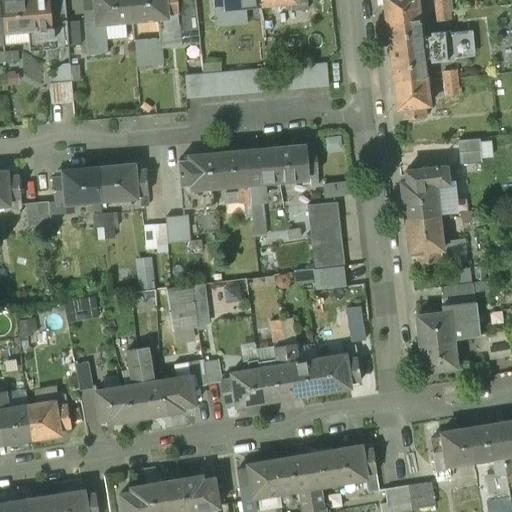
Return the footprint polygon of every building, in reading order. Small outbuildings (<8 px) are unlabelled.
[(34,0),(0,0),(0,16),(1,33),(32,30),(37,29),(37,26),(35,1),(34,0)] [(46,0),(35,1),(37,26),(40,26),(48,25),(46,0)] [(63,0),(53,0),(51,0),(53,28),(53,35),(67,34),(63,0)] [(93,0),(81,0),(84,21),(95,20),(93,0)] [(129,0),(93,0),(95,20),(96,24),(104,23),(131,21),(129,0)] [(129,0),(131,21),(157,19),(157,18),(167,18),(166,14),(165,0),(129,0)] [(176,0),(165,0),(166,14),(177,13),(176,0)] [(176,0),(177,13),(179,37),(198,35),(194,0),(176,0)] [(259,0),(223,0),(224,5),(224,8),(260,5),(259,0)] [(295,0),(295,2),(291,2),(292,14),(307,13),(307,9),(300,10),(299,0),(295,0)] [(306,0),(299,0),(300,10),(307,9),(306,0)] [(383,0),(386,23),(419,19),(416,0),(383,0)] [(447,0),(434,0),(436,13),(449,12),(447,0)] [(449,12),(436,13),(437,22),(450,20),(449,12)] [(167,18),(157,18),(157,19),(159,39),(160,47),(180,45),(179,37),(177,13),(166,14),(167,18)] [(419,19),(386,23),(387,23),(390,52),(423,49),(421,38),(419,19)] [(95,20),(84,21),(87,55),(107,53),(104,23),(96,24),(95,20)] [(271,21),(263,22),(264,30),(272,29),(271,21)] [(48,25),(40,26),(42,38),(49,37),(48,25)] [(37,26),(37,29),(32,30),(33,39),(42,38),(40,26),(37,26)] [(67,34),(53,35),(54,48),(67,47),(67,46),(67,34)] [(198,35),(179,37),(180,45),(199,43),(198,35)] [(467,35),(439,38),(440,47),(468,44),(467,35)] [(439,36),(421,38),(423,49),(440,47),(439,38),(439,36)] [(155,39),(134,41),(136,66),(157,65),(155,39)] [(468,44),(440,47),(441,55),(469,52),(468,44)] [(440,47),(423,49),(424,60),(441,57),(441,55),(440,47)] [(423,49),(390,52),(394,81),(393,81),(393,82),(426,78),(424,60),(423,49)] [(200,50),(184,51),(184,61),(201,59),(200,50)] [(16,51),(4,52),(5,61),(17,60),(16,51)] [(201,59),(184,61),(186,75),(202,74),(201,59)] [(69,66),(70,81),(87,80),(86,64),(69,66)] [(326,64),(314,65),(316,87),(328,86),(326,64)] [(314,65),(302,66),(304,88),(316,87),(314,65)] [(302,66),(266,69),(268,91),(304,88),(302,66)] [(266,69),(202,74),(205,96),(268,91),(266,69)] [(455,70),(443,72),(444,80),(456,79),(455,70)] [(186,75),(184,76),(186,98),(205,96),(202,74),(186,75)] [(426,78),(393,82),(396,110),(400,109),(424,106),(429,106),(426,78)] [(456,79),(444,80),(446,97),(458,96),(456,79)] [(70,81),(59,83),(61,103),(72,102),(70,81)] [(59,83),(49,83),(51,104),(61,103),(59,83)] [(424,106),(400,109),(401,120),(426,117),(424,106)] [(461,139),(464,168),(491,166),(489,156),(499,155),(497,135),(461,139)] [(303,146),(275,148),(275,149),(278,182),(305,179),(305,174),(303,150),(303,146)] [(275,149),(246,152),(248,184),(259,183),(278,182),(275,149)] [(314,149),(303,150),(305,174),(308,174),(316,173),(314,149)] [(246,152),(216,154),(219,187),(237,185),(248,184),(246,152)] [(216,153),(188,156),(189,160),(191,185),(191,189),(195,189),(219,187),(216,154),(216,153)] [(189,160),(178,161),(180,186),(191,185),(189,160)] [(133,165),(97,168),(100,201),(136,198),(135,195),(133,171),(133,165)] [(451,166),(441,167),(442,174),(430,176),(430,180),(434,179),(436,197),(455,195),(451,166)] [(441,167),(429,169),(430,176),(442,174),(441,167)] [(97,168),(62,171),(62,176),(64,200),(65,204),(69,204),(100,201),(97,168)] [(429,169),(405,171),(406,182),(430,180),(430,176),(429,169)] [(144,170),(133,171),(135,195),(139,195),(146,194),(144,170)] [(6,172),(0,172),(0,205),(9,205),(6,176),(6,172)] [(316,173),(308,174),(309,186),(317,185),(316,173)] [(17,175),(6,176),(8,200),(12,200),(19,199),(17,175)] [(62,176),(51,177),(53,201),(64,200),(62,176)] [(406,182),(401,183),(405,218),(438,215),(436,197),(434,179),(406,182)] [(259,183),(248,184),(250,202),(260,201),(259,183)] [(248,184),(237,185),(239,203),(250,202),(248,184)] [(191,185),(180,186),(182,206),(196,204),(195,189),(191,189),(191,185)] [(146,194),(139,195),(140,206),(147,205),(146,194)] [(19,199),(12,200),(13,212),(20,211),(19,199)] [(65,204),(64,200),(53,201),(54,213),(70,212),(69,204),(65,204)] [(467,200),(459,201),(460,213),(468,212),(467,200)] [(260,201),(250,202),(251,215),(262,214),(260,201)] [(49,202),(37,203),(39,225),(51,224),(49,202)] [(250,202),(239,203),(240,215),(251,215),(250,202)] [(37,203),(25,204),(27,226),(39,225),(37,203)] [(336,203),(307,206),(314,270),(343,267),(336,203)] [(468,212),(460,213),(462,225),(470,224),(468,212)] [(100,214),(91,215),(92,227),(101,226),(100,214)] [(111,214),(102,215),(104,234),(113,233),(111,214)] [(263,228),(262,214),(251,215),(252,229),(263,228)] [(187,215),(165,217),(165,224),(167,243),(189,241),(190,241),(187,215)] [(251,215),(240,215),(241,230),(252,229),(251,215)] [(438,215),(405,218),(409,254),(415,254),(439,251),(442,251),(438,215)] [(165,224),(154,225),(156,245),(167,244),(165,224)] [(154,225),(143,226),(145,250),(156,249),(156,245),(154,225)] [(298,230),(286,232),(288,239),(300,237),(298,230)] [(190,241),(189,241),(189,250),(201,249),(201,241),(190,241)] [(439,251),(415,254),(416,264),(440,261),(439,254),(439,251)] [(451,252),(439,254),(440,261),(452,260),(451,252)] [(139,256),(140,283),(155,283),(153,255),(139,256)] [(21,262),(9,264),(10,273),(23,271),(21,262)] [(314,270),(313,270),(315,289),(345,286),(343,267),(314,270)] [(203,283),(190,285),(194,316),(206,314),(203,283)] [(473,284),(440,287),(441,300),(474,296),(473,284)] [(183,317),(194,316),(190,285),(179,286),(183,317)] [(93,297),(63,300),(65,317),(94,314),(93,297)] [(475,302),(441,306),(442,313),(449,312),(452,340),(476,336),(479,336),(479,335),(475,302)] [(360,308),(346,310),(352,342),(365,339),(360,308)] [(442,313),(416,316),(419,344),(452,340),(449,312),(442,313)] [(207,322),(206,314),(194,316),(195,324),(207,322)] [(194,316),(183,317),(184,325),(195,324),(194,316)] [(507,330),(484,335),(487,351),(489,360),(511,356),(507,330)] [(289,333),(283,334),(285,346),(291,344),(289,333)] [(283,334),(276,335),(278,347),(285,346),(283,334)] [(484,335),(479,335),(479,336),(476,336),(479,352),(487,351),(484,335)] [(47,338),(35,339),(36,348),(48,346),(47,338)] [(452,340),(419,344),(423,372),(456,368),(456,366),(455,360),(452,340)] [(291,344),(285,346),(287,364),(298,362),(295,344),(291,344)] [(354,345),(347,346),(349,359),(356,357),(354,345)] [(278,347),(273,347),(276,365),(287,364),(285,346),(278,347)] [(137,353),(139,365),(145,364),(143,352),(137,353)] [(124,386),(131,385),(128,367),(139,365),(137,353),(117,356),(124,386)] [(344,355),(316,359),(322,391),(322,392),(349,387),(349,383),(345,359),(344,355)] [(349,359),(345,359),(349,383),(360,382),(356,357),(349,359)] [(466,358),(455,360),(456,366),(467,365),(466,358)] [(298,362),(287,364),(293,396),(322,391),(316,359),(298,362)] [(215,360),(202,362),(207,394),(208,399),(221,397),(215,360)] [(177,366),(179,377),(189,376),(192,397),(207,394),(202,362),(177,366)] [(87,363),(74,365),(78,388),(92,386),(87,363)] [(145,364),(139,365),(142,383),(152,381),(149,363),(145,364)] [(276,365),(258,368),(264,400),(293,396),(287,364),(276,365)] [(139,365),(128,367),(131,385),(142,383),(139,365)] [(236,367),(218,369),(224,403),(235,401),(230,373),(236,372),(236,367)] [(236,372),(230,373),(235,401),(236,406),(264,401),(264,400),(258,368),(236,372)] [(179,377),(159,380),(162,396),(166,395),(168,412),(182,410),(182,406),(193,404),(192,397),(189,376),(179,377)] [(152,381),(142,383),(147,416),(168,412),(166,395),(162,396),(159,380),(152,381)] [(131,385),(124,386),(127,402),(123,402),(125,419),(135,418),(147,416),(142,383),(131,385)] [(124,386),(94,391),(99,419),(111,417),(111,422),(125,419),(123,402),(127,402),(124,386)] [(65,404),(63,391),(56,392),(58,405),(65,404)] [(53,401),(26,405),(31,438),(31,439),(59,434),(58,430),(54,406),(53,401)] [(58,405),(54,406),(58,430),(69,428),(65,404),(58,405)] [(7,408),(0,409),(0,430),(2,442),(31,438),(26,405),(7,408)] [(135,418),(125,419),(128,435),(138,433),(135,418)] [(511,422),(497,425),(502,457),(511,455),(511,422)] [(497,425),(468,430),(473,462),(491,459),(502,457),(497,425)] [(468,429),(441,433),(441,437),(445,461),(446,466),(473,462),(468,430),(468,429)] [(441,437),(431,439),(435,463),(441,462),(445,461),(441,437)] [(360,446),(332,450),(332,452),(337,483),(365,479),(361,450),(360,446)] [(371,448),(361,450),(365,474),(368,473),(375,472),(371,448)] [(332,452),(303,456),(308,488),(319,486),(337,483),(332,452)] [(511,455),(502,457),(505,479),(511,477),(511,455)] [(303,456),(273,461),(279,493),(308,488),(303,456)] [(502,457),(491,459),(495,480),(499,480),(505,479),(502,457)] [(273,460),(246,465),(246,468),(250,493),(251,497),(263,495),(279,493),(273,461),(273,460)] [(448,480),(446,466),(445,461),(441,462),(443,474),(437,475),(438,482),(448,480)] [(443,474),(441,462),(435,463),(437,475),(443,474)] [(246,468),(236,470),(240,495),(246,493),(250,493),(246,468)] [(375,472),(368,473),(370,485),(377,484),(375,472)] [(365,474),(365,479),(368,495),(378,494),(377,484),(370,485),(368,473),(365,474)] [(211,478),(200,480),(199,475),(186,477),(189,493),(185,494),(187,510),(202,508),(216,505),(211,478)] [(186,477),(164,481),(169,511),(176,511),(180,511),(187,510),(185,494),(189,493),(186,477)] [(507,490),(505,479),(499,480),(501,491),(507,490)] [(499,480),(495,480),(498,500),(509,497),(507,490),(501,491),(499,480)] [(169,511),(164,481),(143,485),(145,500),(149,500),(151,511),(169,511)] [(434,482),(407,486),(412,511),(438,507),(434,482)] [(143,485),(129,487),(130,491),(118,493),(120,511),(151,511),(149,500),(145,500),(143,485)] [(319,486),(308,488),(311,509),(323,507),(319,486)] [(410,511),(412,511),(407,486),(390,489),(392,502),(384,503),(385,511),(410,511)] [(308,488),(297,490),(301,511),(311,509),(308,488)] [(81,491),(54,495),(54,496),(56,511),(84,511),(82,495),(81,491)] [(95,511),(92,493),(82,495),(84,511),(95,511)] [(246,493),(240,495),(242,506),(248,505),(246,493)] [(265,511),(263,495),(251,497),(250,493),(246,493),(248,505),(253,505),(254,511),(265,511)] [(56,511),(54,496),(24,501),(26,511),(56,511)] [(26,511),(24,501),(0,505),(0,511),(26,511)]
